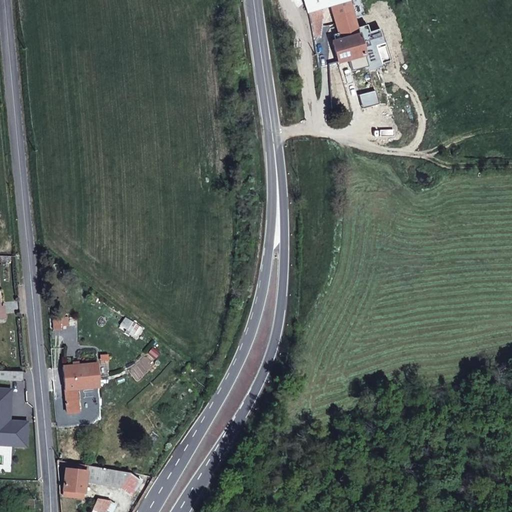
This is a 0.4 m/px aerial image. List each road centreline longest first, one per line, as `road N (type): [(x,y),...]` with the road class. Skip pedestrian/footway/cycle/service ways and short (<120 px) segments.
road 1 (tertiary): [(6,0),(50,511)]
road 2 (secondary): [(274,137),(259,313),(215,410),(151,511)]
road 3 (secondary): [(182,511),(262,386),(279,335),(286,233),(274,137)]
road 4 (unknown): [(288,0),(308,121),(273,127)]
road 5 (secondary): [(274,137),(255,0)]
